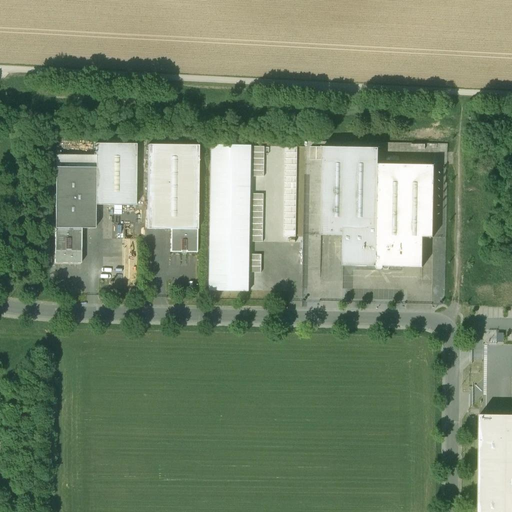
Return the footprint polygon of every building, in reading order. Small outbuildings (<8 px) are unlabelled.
[(136,144),(95,144),(95,156),(55,155),(55,228),(81,229),(94,229),(95,205),(135,206),(136,144)] [(198,146),(147,145),(146,229),(170,230),(197,230),(198,146)] [(251,146),(211,146),(208,290),(249,291),(251,146)] [(322,148),(310,147),(310,160),(322,160),(322,148)] [(378,149),(322,148),(322,160),(321,236),(343,236),(343,266),(376,267),(378,165),(378,149)] [(434,166),(378,165),(376,267),(376,268),(378,270),(382,270),(383,269),(383,267),(422,268),(423,238),(433,238),(434,166)] [(81,229),(55,228),(54,263),(81,264),(81,229)] [(197,230),(170,230),(170,252),(196,253),(197,230)] [(303,244),(303,274),(309,274),(309,269),(317,269),(317,244),(303,244)] [(505,329),(484,329),(484,343),(505,343),(505,329)] [(511,511),(511,415),(479,415),(477,511),(511,511)]
